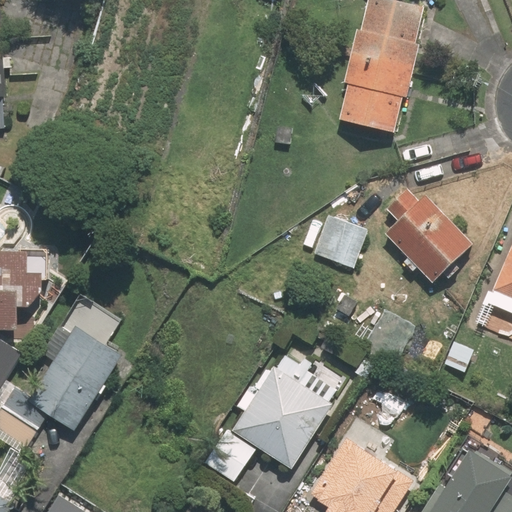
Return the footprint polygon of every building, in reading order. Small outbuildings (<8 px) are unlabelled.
[(160,0),(127,126),(170,138),(206,0),(160,0)] [(426,7),(393,0),(368,0),(343,121),(400,133),(426,7)] [(113,62),(91,56),(77,114),(98,119),(113,62)] [(430,197),(424,202),(411,189),(390,210),(402,223),(388,236),(434,284),(476,245),(430,197)] [(371,230),(331,214),(315,254),(356,269),(371,230)] [(0,387),(2,389),(23,354),(0,340),(0,332),(20,334),(22,309),(47,311),(50,248),(0,245),(0,387)] [(511,253),(496,292),(491,290),(484,307),(511,318),(511,253)] [(124,358),(96,341),(106,324),(80,308),(65,333),(59,329),(43,356),(55,363),(32,401),(80,431),(124,358)] [(275,368),(261,390),(254,385),(240,406),(248,411),(235,431),(294,469),(334,406),(301,384),(314,363),(293,350),(280,371),(275,368)] [(341,433),(305,492),(330,507),(328,511),(330,511),(397,511),(417,479),(341,433)] [(511,511),(511,474),(470,450),(448,487),(439,482),(421,511),(511,511)] [(0,511),(12,511),(23,494),(0,479),(0,511)] [(88,511),(59,494),(47,511),(88,511)]
